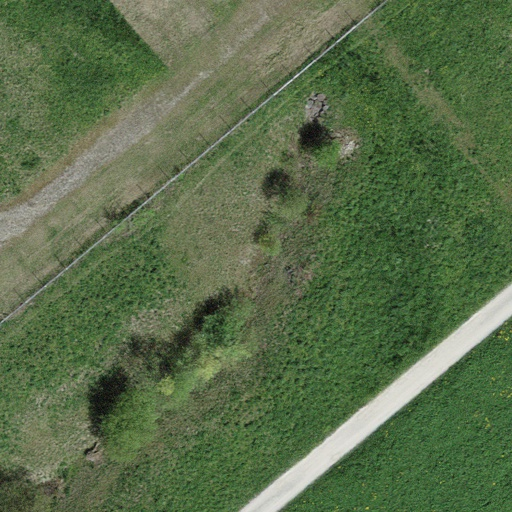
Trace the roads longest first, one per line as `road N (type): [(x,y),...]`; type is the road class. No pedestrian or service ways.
road 1 (track): [(298,0),(24,239),(0,251)]
road 2 (track): [(511,308),(266,511)]
